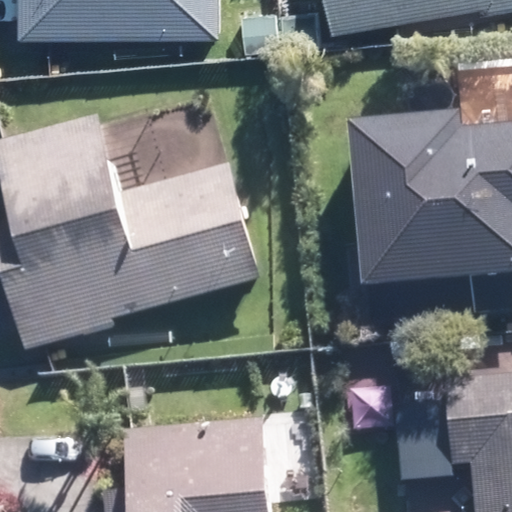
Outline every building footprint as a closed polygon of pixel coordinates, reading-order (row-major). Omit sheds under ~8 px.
[(227,0),(36,0),(36,35),(226,39),(227,0)] [(511,0),(335,0),(339,28),(511,5),(511,0)] [(143,194),(118,112),(14,144),(36,213),(4,223),(44,350),(276,277),(241,163),(143,194)] [(511,124),(487,127),(486,113),(374,122),(388,287),(511,276),(511,124)] [(511,511),(511,372),(462,376),(468,463),(487,462),(490,511),(511,511)] [(287,511),(281,422),(150,431),(155,511),(287,511)]
